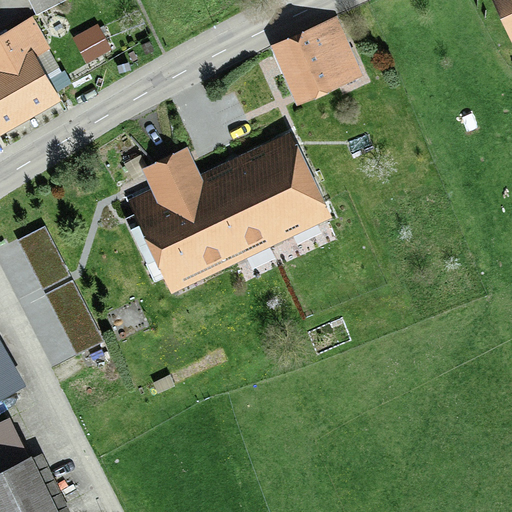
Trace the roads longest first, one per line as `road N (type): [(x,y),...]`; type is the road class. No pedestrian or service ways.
road 1 (tertiary): [(0,178),(176,74),(327,0)]
road 2 (residential): [(0,289),(113,511)]
